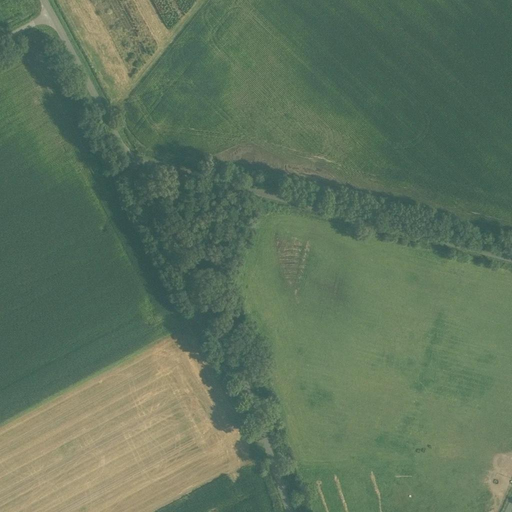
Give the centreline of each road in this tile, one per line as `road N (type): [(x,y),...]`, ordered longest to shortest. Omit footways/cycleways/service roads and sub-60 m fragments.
road 1 (unclassified): [(511,251),(187,167),(136,161)]
road 2 (unclassified): [(294,511),(240,357),(136,161)]
road 3 (unclassified): [(136,161),(50,15)]
